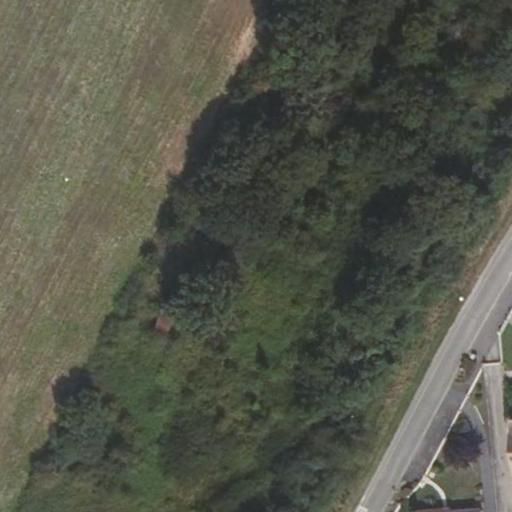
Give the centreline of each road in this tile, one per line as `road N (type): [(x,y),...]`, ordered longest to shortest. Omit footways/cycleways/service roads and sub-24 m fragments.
road 1 (residential): [(511,253),(373,511)]
road 2 (unknown): [(476,316),(496,499)]
